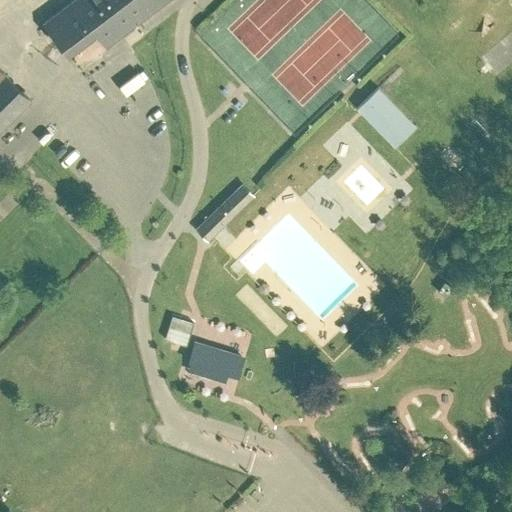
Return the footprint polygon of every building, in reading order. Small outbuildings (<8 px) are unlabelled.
[(105,44),(163,0),(69,0),(43,20),(66,51),(94,30),(105,44)] [(215,0),(190,25),(287,124),(304,107),(228,29),(257,0),(329,0),(340,11),(336,15),(355,34),(358,31),(368,40),(370,38),(378,46),(399,26),(373,0),(215,0)] [(480,27),(485,40),(507,31),(502,19),(480,27)] [(0,129),(31,99),(0,68),(0,129)] [(394,145),(415,124),(377,86),(356,106),(394,145)] [(336,180),(363,204),(383,183),(356,158),(336,180)] [(72,182),(85,194),(93,185),(80,173),(72,182)] [(207,238),(252,194),(242,183),(196,227),(207,238)] [(186,360),(188,361),(227,373),(236,376),(243,354),(193,338),(186,360)] [(29,415),(39,422),(50,408),(39,401),(29,415)]
